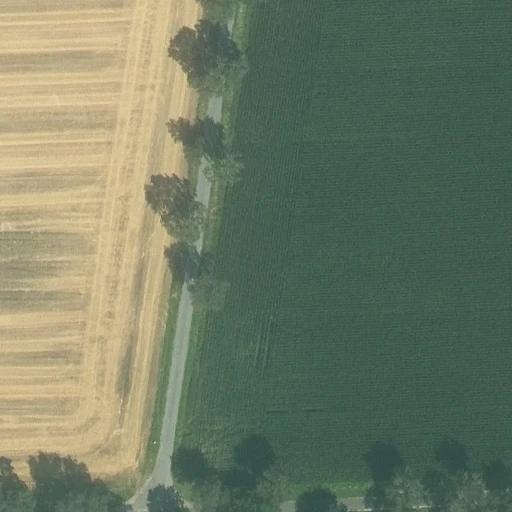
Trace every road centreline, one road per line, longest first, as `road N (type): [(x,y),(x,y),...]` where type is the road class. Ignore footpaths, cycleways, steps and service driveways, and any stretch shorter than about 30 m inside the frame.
road 1 (unclassified): [(226,0),(153,508)]
road 2 (unclassified): [(511,491),(153,508)]
